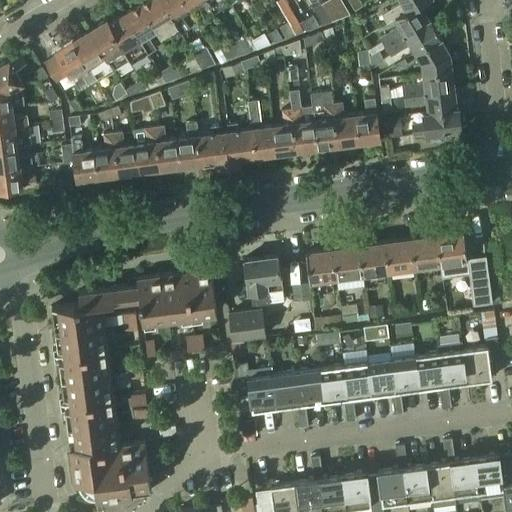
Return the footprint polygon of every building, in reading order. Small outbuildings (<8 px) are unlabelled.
[(172,36),(181,31),(162,0),(143,0),(140,2),(157,29),(161,36),(169,31),(172,36)] [(182,14),(190,9),(184,0),(162,0),(181,31),(189,26),(182,14)] [(214,11),(206,0),(184,0),(190,9),(198,4),(205,16),(214,11)] [(230,1),(229,0),(206,0),(214,11),(230,1)] [(276,0),(295,33),(303,28),(286,0),(276,0)] [(350,13),(342,0),(325,0),(321,2),(332,20),(350,13)] [(423,0),(402,0),(403,1),(384,12),(389,21),(397,16),(421,2),(423,0)] [(149,33),(157,29),(140,2),(124,12),(148,51),(156,46),(149,33)] [(332,20),(321,2),(313,7),(323,23),(332,20)] [(430,17),(421,2),(397,16),(401,24),(382,35),(388,44),(431,18),(431,17),(430,17)] [(140,56),(148,51),(124,12),(109,21),(122,44),(124,48),(129,57),(132,60),(140,56)] [(313,14),(307,17),(313,27),(320,24),(313,14)] [(306,29),(313,27),(307,17),(301,21),(306,29)] [(122,44),(109,21),(107,18),(89,28),(112,67),(121,62),(129,57),(124,48),(122,44)] [(411,42),(416,51),(441,37),(442,36),(431,18),(388,44),(393,53),(411,42)] [(286,37),(294,32),(287,21),(279,26),(286,37)] [(335,34),(332,26),(321,30),(325,38),(335,34)] [(112,67),(89,28),(73,38),(88,64),(96,59),(104,72),(112,67)] [(276,28),(270,31),(276,41),(283,38),(276,28)] [(304,36),(305,45),(325,38),(321,30),(304,36)] [(269,43),(276,41),(270,31),(264,35),(269,43)] [(242,35),(232,41),(239,54),(251,50),(242,35)] [(441,37),(416,51),(421,59),(422,71),(451,67),(449,52),(441,37)] [(80,69),(88,64),(73,38),(56,48),(58,51),(69,71),(76,81),(79,87),(88,81),(80,69)] [(281,45),(283,54),(301,51),(300,38),(281,45)] [(227,58),(239,54),(232,41),(221,47),(227,58)] [(193,52),(203,68),(216,63),(206,45),(193,52)] [(283,54),(281,45),(274,47),(275,57),(283,54)] [(370,62),(369,55),(368,48),(357,50),(359,64),(370,62)] [(371,67),(384,59),(378,49),(369,55),(370,62),(371,67)] [(0,62),(0,85),(10,84),(22,78),(16,68),(26,62),(20,51),(0,62)] [(58,51),(45,59),(56,79),(62,75),(68,85),(76,81),(69,71),(58,51)] [(193,52),(181,59),(189,73),(203,68),(193,52)] [(241,59),(245,68),(261,62),(258,53),(241,59)] [(394,63),(398,70),(408,64),(404,57),(394,63)] [(241,60),(222,67),(225,76),(244,69),(241,60)] [(160,71),(166,81),(184,74),(176,61),(160,71)] [(293,84),(299,84),(298,78),(299,78),(297,65),(287,66),(288,79),(293,79),(293,84)] [(40,80),(48,76),(42,66),(34,70),(40,80)] [(402,84),(403,94),(454,87),(451,67),(422,71),(424,81),(402,84)] [(200,75),(192,78),(196,88),(204,85),(200,75)] [(152,76),(143,81),(147,88),(157,84),(152,76)] [(10,84),(0,85),(0,105),(12,104),(25,102),(22,82),(24,81),(22,78),(10,84)] [(129,95),(147,88),(143,81),(141,78),(125,88),(127,92),(129,95)] [(121,81),(115,84),(113,93),(116,98),(127,92),(125,88),(121,81)] [(380,86),(381,97),(390,96),(389,84),(380,86)] [(58,95),(52,86),(45,90),(50,99),(58,95)] [(297,147),(317,144),(314,115),(312,102),(301,103),(299,87),(289,89),(291,105),(297,147)] [(457,106),(454,87),(403,94),(405,104),(426,101),(427,110),(457,106)] [(161,89),(149,94),(154,108),(166,104),(161,89)] [(317,144),(338,142),(332,99),(331,89),(310,92),(312,102),(314,115),(317,144)] [(154,108),(149,94),(130,100),(132,110),(142,109),(144,112),(154,108)] [(366,108),(355,110),(359,139),(380,136),(375,94),(364,95),(366,108)] [(402,95),(392,96),(393,106),(403,105),(402,95)] [(392,107),(390,96),(381,97),(383,108),(392,107)] [(74,109),(83,108),(76,97),(70,101),(74,109)] [(247,99),(249,111),(251,123),(255,153),(276,150),(272,121),(261,122),(258,97),(247,99)] [(338,142),(359,139),(355,110),(344,111),(342,98),(332,99),(338,142)] [(118,103),(108,107),(111,115),(121,111),(118,103)] [(14,114),(12,104),(0,105),(0,125),(28,122),(27,112),(14,114)] [(276,150),(297,147),(291,105),(281,106),(283,119),(272,121),(276,150)] [(425,131),(426,136),(445,133),(445,129),(461,127),(458,106),(457,106),(427,110),(423,110),(424,120),(413,122),(414,132),(425,131)] [(111,115),(108,107),(98,110),(101,119),(111,115)] [(63,118),(62,108),(49,109),(51,120),(63,118)] [(81,123),(79,114),(68,116),(70,124),(81,123)] [(400,134),(397,115),(385,116),(388,136),(400,134)] [(63,118),(51,120),(52,131),(65,129),(63,118)] [(201,160),(197,131),(195,118),(185,119),(187,132),(176,133),(180,163),(201,160)] [(232,161),(256,158),(255,153),(251,123),(238,125),(237,119),(226,121),(232,161)] [(197,131),(201,160),(202,165),(227,162),(221,121),(209,123),(210,129),(197,131)] [(0,125),(0,145),(18,144),(31,142),(29,132),(28,122),(0,125)] [(160,166),(180,163),(176,133),(165,135),(163,122),(154,123),(160,166)] [(135,139),(139,168),(160,166),(154,123),(144,124),(146,137),(135,139)] [(118,171),(139,168),(135,139),(124,140),(122,127),(113,129),(118,171)] [(104,143),(95,144),(98,174),(118,171),(113,129),(103,130),(104,143)] [(76,176),(98,174),(95,144),(83,146),(81,133),(71,134),(72,142),(74,159),(76,176)] [(63,160),(74,159),(72,142),(61,143),(63,160)] [(19,154),(18,144),(0,145),(0,166),(31,162),(38,161),(37,151),(19,154)] [(58,161),(60,178),(76,176),(74,159),(63,160),(58,161)] [(33,171),(31,162),(0,166),(0,193),(11,192),(10,186),(36,182),(34,171),(33,171)] [(473,305),(492,302),(486,256),(467,258),(463,228),(437,232),(440,261),(442,274),(469,271),(473,305)] [(411,235),(415,265),(440,261),(437,232),(411,235)] [(411,235),(385,239),(389,268),(415,265),(411,235)] [(359,242),(363,272),(389,268),(385,239),(359,242)] [(333,245),(336,275),(363,272),(359,242),(333,245)] [(305,249),(309,279),(336,275),(333,245),(305,249)] [(278,252),(243,257),(246,281),(247,280),(249,292),(255,291),(256,294),(251,295),(253,304),(270,302),(270,301),(285,299),(278,252)] [(217,309),(212,266),(192,268),(191,264),(181,265),(181,270),(138,275),(139,281),(140,294),(143,319),(217,309)] [(103,299),(140,294),(139,281),(80,289),(81,301),(52,304),(57,338),(107,332),(103,299)] [(310,295),(308,282),(291,284),(293,297),(310,295)] [(422,298),(422,307),(432,307),(432,298),(422,298)] [(382,304),(367,306),(368,317),(384,315),(382,304)] [(263,306),(229,311),(233,336),(266,332),(263,306)] [(494,308),(483,310),(485,325),(496,324),(494,308)] [(135,311),(122,313),(124,329),(137,327),(135,311)] [(353,312),(341,314),(342,322),(354,320),(353,312)] [(338,326),(337,314),(325,315),(327,327),(338,326)] [(410,321),(401,322),(402,330),(412,329),(410,321)] [(341,340),(339,329),(316,332),(318,343),(341,340)] [(112,371),(107,332),(57,338),(58,346),(54,347),(55,361),(60,360),(62,377),(112,371)] [(187,336),(188,349),(205,347),(203,334),(187,336)] [(307,342),(306,334),(298,335),(299,343),(307,342)] [(501,358),(498,335),(486,336),(487,344),(463,347),(468,380),(492,377),(490,360),(501,358)] [(145,340),(147,354),(157,353),(155,339),(145,340)] [(444,383),(448,382),(468,380),(463,347),(462,339),(439,342),(440,350),(444,383)] [(420,386),(439,384),(441,395),(450,393),(448,382),(444,383),(440,350),(416,353),(420,386)] [(396,389),(401,389),(420,386),(416,353),(392,356),(396,389)] [(373,392),(392,390),(393,401),(402,400),(401,389),(396,389),(392,356),(368,359),(373,392)] [(143,367),(142,358),(128,360),(129,369),(143,367)] [(373,392),(368,359),(344,363),(349,395),(353,395),(360,394),(361,400),(373,398),(373,392)] [(277,405),(273,372),(272,364),(249,367),(248,360),(236,361),(240,393),(239,393),(241,410),(253,408),(277,405)] [(349,395),(344,363),(321,366),(325,398),(326,405),(338,403),(337,397),(344,396),(346,407),(355,406),(353,395),(349,395)] [(301,402),(306,401),(325,398),(321,366),(297,369),(301,402)] [(144,375),(143,367),(129,369),(131,377),(144,375)] [(277,405),(297,402),(298,413),(307,412),(306,401),(301,402),(297,369),(273,372),(277,405)] [(60,395),(62,409),(66,408),(67,417),(68,424),(71,448),(121,442),(112,371),(62,377),(64,394),(60,395)] [(442,406),(451,405),(450,393),(441,395),(442,406)] [(395,412),(404,411),(402,400),(393,401),(395,412)] [(150,415),(149,406),(135,408),(136,417),(150,415)] [(347,419),(356,417),(355,406),(346,407),(347,419)] [(300,425),(309,424),(307,412),(298,413),(300,425)] [(257,433),(255,418),(243,419),(245,435),(257,433)] [(445,449),(454,448),(452,436),(443,438),(445,449)] [(145,439),(121,442),(71,448),(75,479),(78,478),(79,483),(81,486),(84,490),(88,492),(92,493),(97,493),(97,496),(152,489),(145,439)] [(397,455),(406,454),(405,443),(396,444),(397,455)] [(475,456),(455,459),(454,448),(445,449),(446,460),(451,459),(455,492),(479,489),(475,456)] [(511,451),(475,456),(479,489),(480,497),(511,492),(511,451)] [(313,466),(322,465),(320,454),(311,455),(313,466)] [(427,463),(408,465),(406,454),(397,455),(399,466),(403,466),(408,498),(431,495),(427,463)] [(451,459),(446,460),(427,463),(431,495),(455,492),(451,459)] [(323,476),(322,465),(313,466),(314,478),(319,477),(323,510),(323,511),(347,511),(347,506),(343,474),(323,476)] [(403,466),(399,466),(379,469),(379,473),(383,502),(408,498),(403,466)] [(347,506),(350,506),(371,503),(372,511),(384,509),(383,502),(379,473),(368,474),(367,471),(343,474),(347,506)] [(319,477),(314,478),(295,480),(299,511),(305,511),(323,510),(319,477)] [(299,511),(295,480),(271,483),(273,500),(253,503),(254,511),(299,511)] [(254,511),(253,503),(252,495),(241,496),(242,511),(254,511)] [(222,511),(221,503),(177,508),(177,511),(222,511)]
